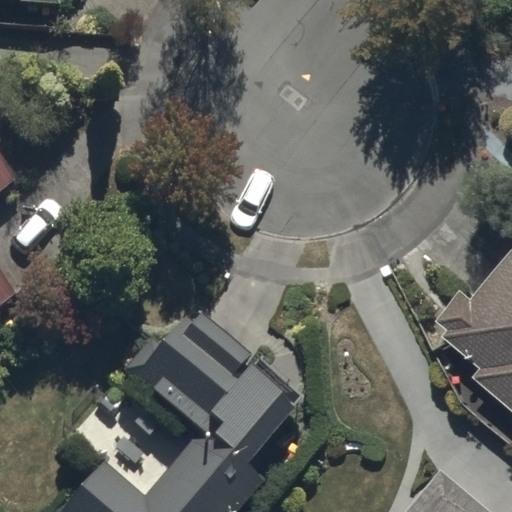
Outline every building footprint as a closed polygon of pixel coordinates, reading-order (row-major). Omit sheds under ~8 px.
[(0,0),(0,13),(58,20),(58,0),(0,0)] [(0,315),(12,305),(0,291),(0,205),(14,194),(0,178),(0,315)] [(511,276),(481,313),(467,302),(436,339),(488,383),(481,391),(511,417),(511,276)] [(252,373),(177,317),(152,350),(149,347),(120,386),(192,440),(146,502),(106,472),(76,511),(250,511),(266,492),(255,483),(294,431),(239,390),(252,373)] [(466,511),(434,485),(412,511),(466,511)]
